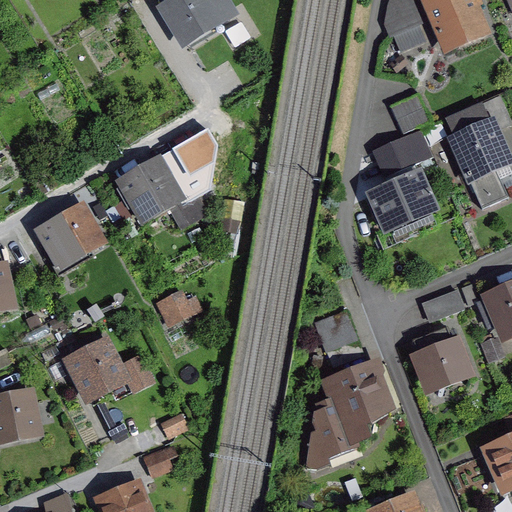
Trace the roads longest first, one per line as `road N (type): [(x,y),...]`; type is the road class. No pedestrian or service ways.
road 1 (residential): [(378,0),(351,233),(384,329)]
road 2 (residential): [(384,329),(453,511)]
road 3 (residential): [(511,269),(384,329)]
